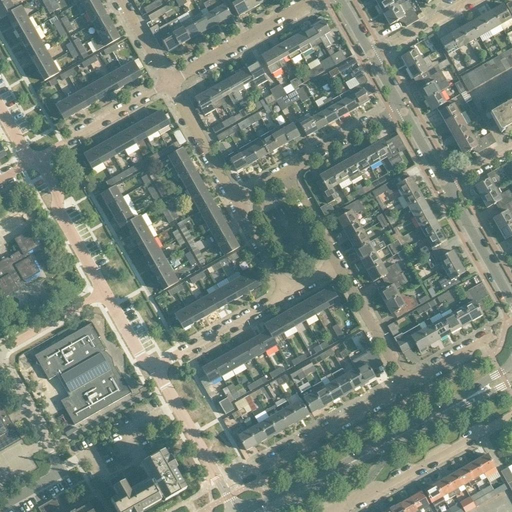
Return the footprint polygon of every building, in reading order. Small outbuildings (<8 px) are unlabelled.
[(0,17),(1,19),(7,16),(15,11),(9,0),(8,0),(0,4),(0,17)] [(84,0),(80,2),(87,13),(101,5),(97,0),(84,0)] [(219,8),(214,0),(210,0),(209,1),(214,11),(221,22),(231,16),(225,5),(219,8)] [(249,11),(243,0),(230,0),(229,1),(238,17),(249,11)] [(243,0),(249,11),(260,5),(257,0),(243,0)] [(383,15),(398,7),(405,3),(403,0),(400,0),(396,3),(393,0),(385,0),(378,5),(383,15)] [(209,14),(204,17),(205,20),(210,28),(221,22),(214,11),(209,1),(204,4),(206,8),(209,14)] [(56,2),(51,5),(55,11),(59,8),(56,2)] [(153,4),(144,9),(147,13),(158,7),(155,2),(153,4)] [(55,11),(51,5),(46,7),(50,14),(55,11)] [(93,25),(107,16),(101,5),(87,13),(93,25)] [(160,10),(159,10),(163,16),(163,15),(165,14),(172,10),(169,5),(160,10)] [(492,11),(500,25),(503,30),(511,25),(511,20),(503,5),(492,11)] [(15,11),(7,16),(13,27),(27,18),(21,7),(15,11)] [(398,7),(383,15),(390,25),(396,22),(398,21),(402,18),(405,24),(407,27),(419,20),(416,16),(411,7),(401,13),(398,7)] [(159,10),(148,16),(151,22),(163,16),(159,10)] [(500,25),(503,30),(500,25),(492,11),(482,17),(490,31),(500,25)] [(93,25),(99,36),(113,27),(107,16),(93,25)] [(61,19),(65,26),(69,23),(66,17),(61,19)] [(204,17),(194,22),(200,34),(210,28),(204,17)] [(482,17),(471,22),(479,37),(490,31),(482,17)] [(13,27),(20,37),(34,29),(27,18),(13,27)] [(200,34),(194,22),(191,18),(181,24),(190,40),(200,34)] [(330,32),(324,20),(322,19),(320,18),(317,20),(316,22),(317,24),(313,26),(320,38),(325,48),(329,45),(324,36),(330,32)] [(54,24),(57,30),(62,27),(58,21),(54,24)] [(471,22),(461,28),(469,43),(479,37),(471,22)] [(69,23),(65,26),(68,32),(73,30),(69,23)] [(157,26),(150,30),(154,37),(161,48),(165,46),(168,52),(179,46),(172,34),(170,30),(167,24),(159,29),(157,26)] [(171,30),(170,30),(172,34),(179,46),(180,46),(190,40),(181,24),(171,30)] [(303,32),(312,48),(309,44),(320,38),(313,26),(303,32)] [(66,34),(62,27),(57,30),(61,36),(66,34)] [(120,38),(113,27),(99,36),(92,40),(94,44),(101,40),(105,47),(111,43),(120,38)] [(458,49),(469,43),(461,28),(450,34),(458,49)] [(34,29),(20,37),(26,48),(40,40),(34,29)] [(292,38),(301,54),(312,48),(303,32),(292,38)] [(458,49),(450,34),(440,40),(448,55),(458,49)] [(428,37),(433,46),(436,52),(441,49),(433,35),(428,37)] [(301,54),(292,38),(282,44),(291,60),(301,54)] [(77,48),(82,45),(78,39),(73,41),(77,48)] [(40,40),(26,48),(32,59),(46,51),(40,40)] [(71,43),(66,45),(70,52),(75,49),(71,43)] [(117,44),(110,47),(113,52),(119,48),(117,44)] [(272,50),(282,68),(287,65),(283,59),(288,56),(291,60),(282,44),(272,50)] [(86,51),(82,45),(77,48),(81,54),(86,51)] [(408,54),(401,58),(407,68),(421,60),(416,49),(415,50),(413,46),(405,50),(408,54)] [(113,52),(110,47),(104,51),(106,56),(113,52)] [(505,58),(510,55),(511,54),(511,48),(502,54),(505,58)] [(78,56),(75,49),(70,52),(73,58),(78,56)] [(282,68),(272,50),(261,56),(271,74),(282,68)] [(32,59),(38,70),(53,62),(46,51),(32,59)] [(330,57),(335,65),(345,59),(340,51),(330,56),(330,57)] [(500,61),(505,58),(502,54),(492,60),(495,64),(500,74),(505,71),(500,61)] [(95,56),(88,60),(91,65),(97,61),(95,56)] [(330,57),(325,60),(330,68),(335,65),(330,57)] [(340,66),(337,67),(340,73),(343,71),(357,63),(354,58),(340,66)] [(505,71),(510,68),(505,58),(500,61),(505,71)] [(91,65),(88,60),(82,64),(84,68),(91,65)] [(425,67),(421,60),(407,68),(413,79),(414,79),(420,76),(422,75),(421,74),(425,72),(428,77),(441,70),(440,69),(437,64),(435,61),(425,67)] [(484,70),(489,67),(495,64),(492,60),(482,66),(484,70)] [(53,62),(38,70),(44,81),(59,73),(53,62)] [(122,68),(130,83),(141,76),(133,62),(122,68)] [(247,68),(254,80),(258,87),(268,81),(257,63),(247,68)] [(321,64),(310,70),(314,77),(325,71),(321,64)] [(495,64),(489,67),(495,76),(500,74),(495,64)] [(482,66),(471,71),(479,85),(484,82),(479,73),(484,70),(482,66)] [(331,70),(328,72),(331,78),(334,76),(340,73),(337,67),(331,70)] [(490,79),(495,76),(489,67),(484,70),(490,79)] [(119,89),(130,83),(122,68),(111,74),(119,89)] [(247,68),(237,75),(243,87),(244,86),(249,83),(253,89),(258,87),(254,80),(247,68)] [(352,72),(360,85),(350,91),(359,107),(369,101),(367,97),(374,93),(360,68),(352,72)] [(73,69),(66,72),(69,77),(75,73),(73,69)] [(314,77),(310,70),(300,76),(304,83),(314,77)] [(419,90),(425,100),(440,92),(437,85),(446,80),(441,70),(428,77),(431,83),(428,85),(427,85),(425,86),(426,86),(419,90)] [(484,82),(490,79),(484,70),(479,73),(484,82)] [(461,78),(463,82),(468,79),(474,88),(479,85),(471,71),(461,78)] [(69,77),(66,72),(60,76),(63,81),(69,77)] [(100,81),(108,95),(119,89),(111,74),(100,81)] [(227,80),(233,92),(238,101),(243,99),(240,92),(245,89),(244,86),(243,87),(237,75),(227,80)] [(324,75),(316,80),(320,86),(328,82),(324,75)] [(290,82),(294,90),(298,88),(298,87),(302,84),(298,77),(290,82)] [(49,82),(52,87),(58,83),(55,79),(49,82)] [(463,82),(469,91),(474,88),(468,79),(463,82)] [(227,80),(216,86),(223,98),(228,95),(234,106),(239,103),(238,101),(233,92),(227,80)] [(97,101),(108,95),(100,81),(89,87),(97,101)] [(281,85),(275,88),(281,98),(286,95),(283,89),(281,85)] [(222,106),(225,110),(228,108),(223,98),(216,86),(206,92),(216,109),(222,106)] [(460,95),(465,92),(462,86),(457,89),(460,95)] [(97,101),(89,87),(78,93),(86,108),(97,101)] [(270,91),(276,101),(281,98),(275,88),(270,91)] [(294,90),(297,95),(298,96),(302,103),(309,99),(302,88),(299,89),(298,88),(294,90)] [(286,95),(281,98),(287,108),(292,105),(290,101),(298,96),(297,95),(294,90),(286,95)] [(349,113),(359,107),(350,91),(339,97),(349,113)] [(206,92),(195,98),(205,116),(216,109),(206,92)] [(447,103),(440,92),(425,100),(431,111),(447,103)] [(75,114),(86,108),(78,93),(67,99),(75,114)] [(339,97),(333,100),(331,98),(327,100),(338,119),(349,113),(339,97)] [(287,108),(281,98),(276,101),(282,111),(287,108)] [(67,99),(56,106),(64,120),(75,114),(67,99)] [(328,125),(338,119),(327,100),(325,101),(326,104),(319,108),(322,112),(321,113),(328,125)] [(439,112),(445,123),(460,114),(465,111),(459,101),(454,104),(451,100),(447,103),(440,106),(437,108),(439,112)] [(467,103),(470,109),(475,106),(472,100),(467,103)] [(490,114),(501,133),(502,132),(501,130),(511,123),(511,101),(507,104),(507,103),(506,103),(507,105),(503,107),(502,105),(502,106),(502,107),(492,113),(490,114)] [(479,111),(475,106),(470,109),(474,114),(479,111)] [(161,111),(150,117),(158,132),(169,126),(161,111)] [(312,118),(310,114),(309,115),(317,131),(328,125),(321,113),(312,118)] [(460,114),(445,123),(451,134),(466,125),(460,114)] [(307,137),(317,131),(309,115),(299,120),(301,124),(300,125),(307,137)] [(150,117),(139,124),(147,138),(158,132),(150,117)] [(248,118),(244,121),(238,124),(242,131),(252,125),(248,118)] [(482,130),(487,127),(484,121),(479,124),(482,130)] [(223,122),(221,124),(212,129),(215,134),(226,128),(223,122)] [(139,124),(128,130),(136,144),(147,138),(139,124)] [(301,140),(293,125),(287,128),(285,124),(280,126),(289,142),(293,140),(295,144),(301,140)] [(451,134),(457,144),(472,135),(466,125),(451,134)] [(278,148),(289,142),(280,126),(269,132),(272,137),(278,148)] [(128,130),(117,136),(125,151),(136,144),(128,130)] [(219,142),(230,135),(227,130),(217,136),(219,142)] [(278,148),(272,137),(269,132),(260,138),(269,154),(278,148)] [(472,135),(457,144),(463,155),(469,151),(470,151),(472,150),(471,150),(475,148),(478,153),(496,143),(491,133),(480,139),(476,133),(472,135)] [(392,139),(397,148),(400,153),(406,149),(403,145),(398,135),(392,139)] [(106,142),(114,157),(125,151),(117,136),(106,142)] [(249,144),(258,160),(269,154),(260,138),(249,144)] [(383,140),(372,146),(380,161),(387,157),(390,163),(395,164),(398,162),(400,158),(395,149),(389,152),(387,149),(388,148),(387,146),(386,147),(384,143),(383,140)] [(106,142),(95,149),(103,163),(114,157),(106,142)] [(167,148),(170,152),(176,149),(180,146),(178,142),(174,144),(167,148)] [(239,150),(241,154),(248,166),(258,160),(249,144),(239,150)] [(372,146),(362,152),(370,167),(380,161),(372,146)] [(161,151),(163,156),(170,152),(167,148),(161,151)] [(103,163),(95,149),(84,155),(92,169),(103,163)] [(182,149),(168,157),(172,163),(166,166),(169,171),(175,168),(189,160),(182,149)] [(237,172),(248,166),(241,154),(239,150),(223,159),(228,168),(233,165),(237,172)] [(362,152),(351,158),(359,173),(370,167),(362,152)] [(154,161),(152,157),(145,160),(148,165),(154,161)] [(359,173),(351,158),(341,164),(349,179),(351,182),(361,177),(359,173)] [(145,160),(139,164),(141,169),(148,165),(145,160)] [(195,171),(189,160),(175,168),(181,179),(195,171)] [(330,170),(338,185),(349,179),(341,164),(330,170)] [(501,167),(506,175),(509,182),(511,180),(511,174),(511,172),(506,164),(501,167)] [(146,169),(149,174),(153,181),(157,178),(151,167),(146,169)] [(130,169),(123,173),(126,177),(132,174),(130,169)] [(338,185),(330,170),(320,176),(322,180),(316,183),(328,204),(338,198),(332,188),(338,185)] [(181,179),(187,190),(201,182),(195,171),(181,179)] [(123,173),(117,176),(119,181),(126,177),(123,173)] [(388,174),(383,177),(377,180),(380,185),(390,179),(388,174)] [(142,178),(145,185),(150,182),(146,176),(142,178)] [(396,179),(383,186),(372,192),(375,198),(387,192),(389,195),(399,190),(402,196),(417,188),(411,177),(404,181),(404,180),(402,181),(403,182),(399,184),(396,179)] [(108,187),(115,184),(112,179),(106,183),(108,187)] [(495,189),(489,179),(475,187),(473,188),(473,190),(475,194),(477,194),(478,194),(481,198),(495,189)] [(375,188),(380,185),(377,180),(372,183),(375,188)] [(155,185),(159,191),(163,189),(160,182),(155,185)] [(207,193),(201,182),(187,190),(193,201),(207,193)] [(101,195),(107,206),(122,198),(115,187),(101,195)] [(148,189),(151,196),(156,193),(153,187),(148,189)] [(362,188),(357,192),(359,197),(365,193),(362,188)] [(402,196),(408,207),(423,198),(417,188),(402,196)] [(495,189),(481,198),(487,208),(493,205),(495,204),(499,201),(502,207),(511,201),(511,196),(508,190),(501,194),(498,188),(495,189)] [(167,195),(163,189),(159,191),(163,198),(167,195)] [(258,200),(270,225),(287,216),(275,192),(258,200)] [(354,200),(359,197),(357,192),(351,195),(354,200)] [(160,199),(156,193),(151,196),(155,202),(160,199)] [(207,193),(193,201),(200,212),(214,204),(207,193)] [(122,198),(107,206),(114,217),(128,209),(122,199),(122,198)] [(414,217),(429,209),(423,198),(408,207),(414,217)] [(343,230),(358,221),(354,215),(364,210),(359,200),(343,210),(347,208),(350,213),(346,215),(345,214),(337,219),(343,230)] [(511,201),(502,207),(505,212),(501,214),(499,215),(493,219),(499,230),(511,222),(511,201)] [(220,215),(214,204),(200,212),(206,223),(220,215)] [(171,205),(166,208),(169,214),(174,211),(171,205)] [(161,211),(165,217),(169,214),(166,208),(161,211)] [(120,228),(126,225),(134,220),(128,209),(114,217),(120,228)] [(435,219),(429,209),(414,217),(420,227),(435,219)] [(384,213),(387,219),(392,216),(389,210),(384,213)] [(174,211),(169,214),(173,221),(178,218),(174,211)] [(169,214),(165,217),(168,223),(173,221),(169,214)] [(376,217),(379,223),(385,220),(381,214),(376,217)] [(206,223),(212,234),(226,226),(220,215),(206,223)] [(141,216),(134,220),(126,225),(132,235),(147,227),(141,216)] [(395,221),(392,216),(387,219),(390,224),(395,221)] [(188,233),(184,226),(183,225),(191,220),(189,217),(177,224),(183,236),(188,233)] [(420,227),(426,238),(441,230),(435,219),(420,227)] [(385,220),(379,223),(383,229),(388,226),(385,220)] [(343,230),(349,240),(364,232),(358,221),(343,230)] [(511,222),(499,230),(505,240),(510,237),(511,236),(511,222)] [(233,237),(226,226),(212,234),(218,245),(233,237)] [(153,238),(147,227),(132,235),(138,246),(153,238)] [(393,229),(396,234),(395,235),(398,240),(403,237),(397,227),(393,229)] [(447,240),(441,230),(426,238),(430,245),(420,250),(426,260),(438,253),(435,247),(438,245),(439,246),(441,245),(440,244),(447,240)] [(0,294),(3,299),(17,290),(16,289),(17,288),(14,283),(22,279),(23,280),(24,279),(25,281),(39,272),(33,262),(34,262),(31,257),(30,257),(27,253),(29,253),(28,252),(39,246),(31,232),(29,233),(28,232),(14,240),(21,250),(0,262),(0,294)] [(370,242),(364,232),(349,240),(355,251),(370,242)] [(188,233),(183,236),(187,242),(192,239),(188,233)] [(184,243),(180,236),(176,239),(180,246),(184,243)] [(225,256),(239,248),(233,237),(218,245),(225,256)] [(403,237),(398,240),(401,246),(406,243),(403,237)] [(47,238),(42,241),(46,248),(51,245),(47,238)] [(159,248),(153,238),(138,246),(144,257),(159,248)] [(401,246),(398,240),(393,243),(396,249),(401,246)] [(370,242),(355,251),(361,261),(376,253),(381,250),(379,247),(376,246),(373,248),(370,242)] [(165,260),(159,248),(144,257),(151,268),(165,260)] [(192,251),(196,258),(201,255),(197,248),(192,251)] [(441,264),(444,270),(459,262),(453,251),(446,255),(446,254),(444,255),(445,256),(441,258),(438,253),(426,260),(431,269),(441,264)] [(184,254),(188,262),(194,259),(189,252),(184,254)] [(231,260),(232,262),(238,258),(236,253),(229,257),(231,260)] [(382,263),(376,253),(361,261),(367,272),(382,263)] [(204,261),(201,255),(196,258),(199,264),(204,261)] [(197,265),(194,259),(188,262),(192,268),(197,265)] [(171,271),(165,260),(151,268),(157,279),(171,271)] [(218,263),(221,268),(227,264),(224,260),(218,263)] [(459,276),(465,273),(459,262),(444,270),(448,277),(439,282),(444,292),(461,282),(458,278),(459,277),(459,276)] [(214,272),(221,268),(218,263),(212,267),(214,272)] [(385,275),(388,281),(401,274),(395,264),(386,270),(382,263),(367,272),(373,282),(379,279),(380,279),(382,278),(381,278),(385,275)] [(178,282),(171,271),(157,279),(164,291),(178,282)] [(252,271),(241,277),(249,292),(260,286),(252,271)] [(196,276),(199,280),(205,277),(203,272),(196,276)] [(379,293),(385,304),(400,295),(396,289),(406,284),(401,274),(388,281),(391,286),(387,288),(385,289),(379,293)] [(192,284),(199,280),(196,276),(190,279),(192,284)] [(238,298),(249,292),(241,277),(230,284),(238,298)] [(468,299),(461,303),(472,321),(482,315),(479,309),(478,307),(475,303),(489,296),(482,283),(468,291),(464,294),(468,299)] [(174,288),(177,293),(183,289),(181,284),(174,288)] [(227,304),(238,298),(230,284),(219,290),(227,304)] [(171,296),(177,293),(174,288),(168,292),(171,296)] [(331,288),(320,294),(328,308),(339,302),(331,288)] [(432,288),(427,291),(431,298),(436,296),(432,288)] [(216,311),(227,304),(219,290),(208,296),(216,311)] [(400,295),(385,304),(391,314),(394,313),(398,311),(400,310),(399,309),(403,307),(406,312),(406,313),(418,306),(413,296),(409,299),(408,296),(406,297),(403,293),(400,295)] [(317,314),(328,308),(320,294),(309,300),(317,314)] [(205,317),(216,311),(208,296),(197,302),(205,317)] [(309,300),(298,306),(306,321),(317,314),(309,300)] [(194,323),(205,317),(197,302),(186,309),(194,323)] [(460,310),(453,313),(461,327),(472,321),(461,303),(457,305),(460,310)] [(298,306),(287,313),(295,327),(306,321),(298,306)] [(175,315),(183,329),(194,323),(186,309),(175,315)] [(275,319),(284,333),(290,330),(292,334),(297,331),(295,327),(287,313),(275,319)] [(452,314),(443,319),(451,333),(461,327),(453,313),(452,314)] [(264,325),(268,331),(273,339),(284,333),(275,319),(264,325)] [(443,319),(432,325),(440,339),(451,333),(443,319)] [(424,323),(427,328),(422,331),(430,345),(440,339),(432,325),(429,320),(424,323)] [(75,425),(113,404),(132,393),(132,394),(133,394),(124,379),(122,380),(115,368),(114,368),(112,358),(104,351),(105,350),(99,338),(101,337),(92,322),(91,323),(92,323),(73,334),(61,341),(35,356),(37,360),(36,364),(40,365),(49,380),(57,375),(69,397),(61,401),(75,425)] [(331,328),(339,341),(344,338),(336,326),(331,328)] [(426,347),(430,345),(422,331),(420,327),(414,331),(413,329),(407,333),(407,335),(403,337),(401,335),(394,339),(402,353),(403,353),(402,352),(409,348),(408,346),(414,343),(415,345),(416,345),(420,354),(428,350),(426,347)] [(276,346),(273,339),(268,331),(257,338),(265,352),(276,346)] [(367,337),(359,341),(361,343),(363,342),(366,348),(371,344),(367,337)] [(257,338),(246,344),(254,358),(265,352),(257,338)] [(243,364),(254,358),(246,344),(235,350),(243,364)] [(323,351),(320,346),(313,350),(316,355),(323,351)] [(367,354),(352,362),(356,369),(364,384),(375,378),(371,371),(383,365),(374,349),(367,354)] [(235,350),(224,356),(232,371),(243,364),(235,350)] [(345,351),(339,354),(342,359),(348,356),(345,351)] [(326,352),(320,356),(323,361),(329,358),(326,352)] [(304,355),(298,358),(301,363),(307,360),(304,355)] [(213,362),(221,377),(232,371),(224,356),(213,362)] [(320,356),(314,359),(317,364),(323,361),(320,356)] [(301,363),(298,358),(291,362),(294,367),(301,363)] [(310,361),(299,367),(303,373),(313,367),(310,361)] [(210,383),(219,378),(221,377),(213,362),(202,369),(210,383)] [(282,367),(276,371),(279,376),(285,372),(282,367)] [(299,367),(294,371),(289,373),(292,379),(297,376),(300,381),(305,377),(303,373),(299,367)] [(356,369),(345,375),(354,390),(364,384),(356,369)] [(354,390),(345,375),(342,370),(332,376),(343,395),(354,390)] [(279,376),(276,371),(269,375),(272,379),(279,376)] [(343,395),(332,376),(331,374),(326,377),(330,383),(324,387),(333,401),(343,395)] [(286,375),(275,381),(278,386),(289,380),(286,375)] [(260,380),(254,383),(257,388),(263,384),(260,380)] [(272,390),(278,386),(275,381),(269,384),(272,390)] [(311,387),(314,392),(323,407),(333,401),(324,387),(321,382),(311,387)] [(257,388),(254,383),(247,387),(250,392),(257,388)] [(232,385),(227,387),(231,394),(235,400),(240,398),(236,392),(232,385)] [(268,385),(265,387),(272,399),(275,397),(268,385)] [(223,390),(226,396),(231,394),(227,387),(223,390)] [(254,393),(257,398),(263,395),(267,402),(272,399),(265,387),(260,390),(254,393)] [(323,407),(314,392),(311,387),(300,394),(312,413),(323,407)] [(240,398),(246,394),(243,388),(236,392),(240,398)] [(254,393),(248,396),(244,399),(248,406),(252,403),(251,402),(257,398),(254,393)] [(234,410),(227,398),(219,403),(225,415),(234,410)] [(248,406),(244,399),(244,398),(235,404),(238,411),(241,417),(251,411),(248,406)] [(301,400),(290,406),(299,421),(309,415),(301,400)] [(0,452),(22,440),(13,424),(8,416),(0,401),(0,452)] [(277,408),(280,412),(288,427),(299,421),(290,406),(287,402),(277,408)] [(270,409),(265,411),(269,418),(278,433),(288,427),(280,412),(277,408),(276,406),(270,409)] [(241,417),(238,411),(232,415),(235,420),(241,417)] [(269,418),(258,424),(267,439),(278,433),(269,418)] [(258,424),(248,430),(256,445),(267,439),(258,424)] [(76,427),(65,433),(67,437),(78,431),(76,427)] [(246,451),(256,445),(248,430),(238,436),(246,451)] [(165,501),(186,489),(164,451),(143,463),(153,481),(131,493),(124,481),(125,481),(122,475),(118,477),(117,476),(116,476),(117,477),(109,481),(118,497),(110,501),(116,511),(140,511),(161,500),(163,498),(165,501)] [(486,478),(497,472),(487,454),(477,461),(484,473),(486,478)] [(477,461),(466,466),(476,484),(481,480),(479,476),(484,473),(477,461)] [(456,472),(463,485),(468,482),(471,487),(476,484),(466,466),(462,469),(461,468),(460,467),(456,469),(455,471),(456,472)] [(506,468),(500,472),(503,477),(508,484),(511,481),(511,474),(508,467),(506,468)] [(445,478),(453,491),(455,496),(461,493),(458,488),(463,485),(456,472),(445,478)] [(455,496),(453,491),(445,478),(435,484),(442,497),(447,494),(450,499),(455,496)] [(444,500),(442,497),(435,484),(429,487),(425,490),(424,490),(434,506),(444,500)] [(486,501),(496,495),(493,489),(491,485),(480,491),(486,501)] [(493,489),(496,495),(501,493),(497,487),(493,489)] [(474,494),(469,497),(475,507),(480,505),(486,501),(480,491),(474,494)] [(426,501),(421,492),(410,498),(417,511),(426,511),(431,510),(426,501)] [(467,511),(475,507),(469,497),(461,502),(467,511)] [(57,511),(61,510),(61,509),(60,510),(57,503),(55,498),(38,508),(39,508),(41,511),(57,511)] [(417,511),(410,498),(400,504),(404,511),(417,511)]
